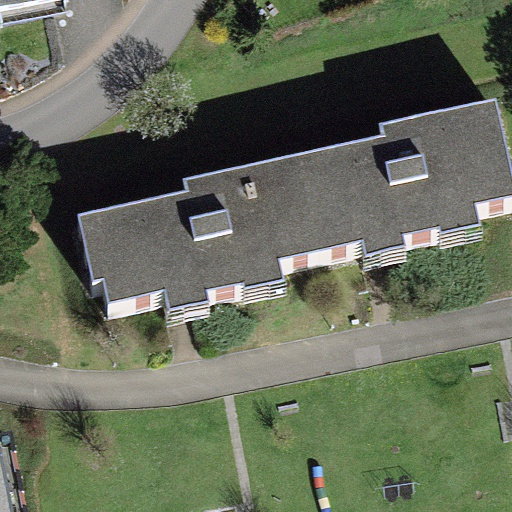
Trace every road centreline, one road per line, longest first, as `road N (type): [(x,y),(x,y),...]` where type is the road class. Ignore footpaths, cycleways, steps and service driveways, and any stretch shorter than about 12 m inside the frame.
road 1 (residential): [(0,391),(87,399),(511,331)]
road 2 (residential): [(0,142),(48,129),(109,87),(171,0)]
